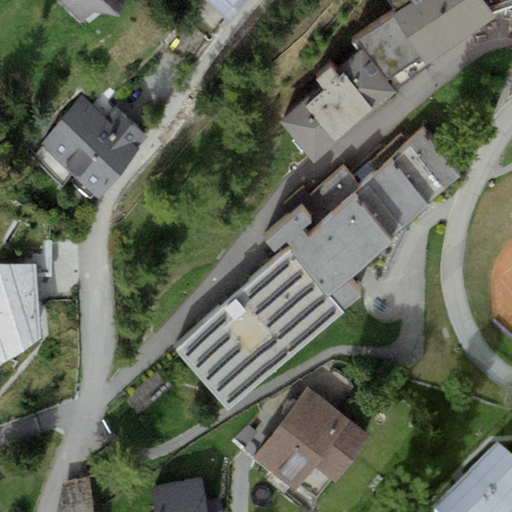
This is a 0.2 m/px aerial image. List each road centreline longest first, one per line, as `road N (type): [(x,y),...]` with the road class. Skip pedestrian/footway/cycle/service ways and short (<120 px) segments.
road 1 (residential): [(41,511),(91,399),(101,210),(256,0)]
road 2 (residential): [(511,381),(480,354),(455,305),(452,255),(465,189),(511,119)]
